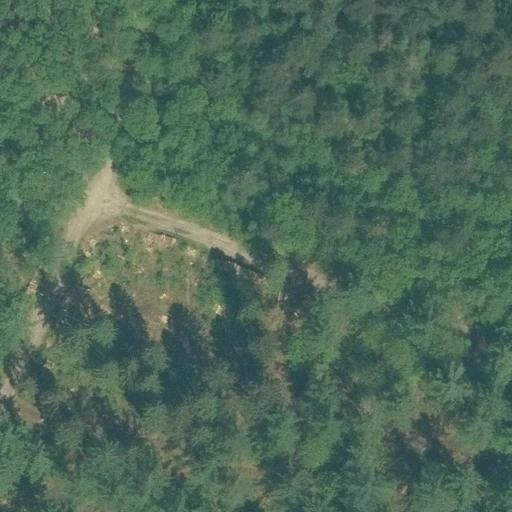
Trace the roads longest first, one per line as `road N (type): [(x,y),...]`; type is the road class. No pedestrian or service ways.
road 1 (track): [(89,197),(319,288)]
road 2 (track): [(0,414),(89,197)]
road 3 (track): [(0,117),(37,113),(98,87),(133,60),(157,0)]
road 4 (track): [(319,288),(511,356)]
road 5 (track): [(89,197),(133,60)]
